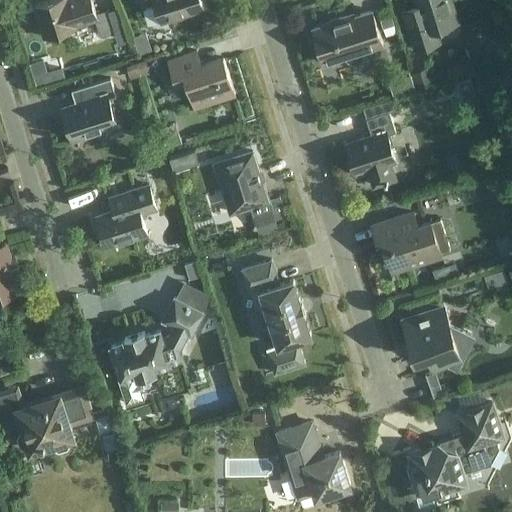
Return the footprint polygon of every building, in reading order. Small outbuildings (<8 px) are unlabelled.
[(45,36),(45,37),(77,27),(76,26),(76,27),(76,25),(97,18),(103,36),(116,32),(109,9),(96,13),(92,0),(52,0),(35,5),(35,6),(36,6),(45,36)] [(155,0),(162,22),(204,9),(201,0),(155,0)] [(404,10),(406,17),(417,50),(435,44),(433,37),(443,34),(446,30),(444,27),(458,22),(450,0),(415,0),(418,6),(404,10)] [(314,37),(314,41),(315,44),(317,47),(319,46),(324,63),(345,57),(347,61),(351,63),(356,64),(360,62),(363,59),(365,55),(365,50),(383,44),(373,10),(348,18),(347,15),(329,21),(330,23),(313,28),(315,37),(314,37)] [(197,51),(169,59),(175,80),(186,76),(195,107),(235,94),(224,58),(202,65),(197,51)] [(61,68),(47,72),(50,82),(64,78),(61,68)] [(111,78),(78,88),(82,99),(79,103),(63,108),(73,139),(118,125),(109,98),(117,95),(111,78)] [(369,169),(374,185),(393,179),(388,163),(396,161),(387,135),(396,132),(390,111),(367,118),(372,136),(347,143),(357,173),(369,169)] [(231,212),(257,204),(259,213),(255,214),(258,226),(276,220),(253,151),(216,163),(231,212)] [(114,210),(98,216),(107,246),(148,233),(143,217),(146,212),(157,208),(150,184),(109,197),(114,210)] [(414,212),(373,225),(378,240),(386,238),(389,245),(386,246),(393,268),(441,252),(451,249),(441,218),(431,221),(418,225),(414,212)] [(476,224),(461,226),(464,245),(479,243),(476,224)] [(0,297),(20,291),(5,243),(0,244),(0,297)] [(272,258),(242,268),(249,290),(261,286),(262,289),(268,309),(264,312),(262,317),(264,322),(268,325),(273,325),(279,345),(268,348),(276,373),(306,363),(298,339),(312,334),(294,279),(280,283),(272,258)] [(107,279),(90,282),(93,301),(109,299),(107,279)] [(118,367),(122,376),(119,377),(128,404),(145,399),(142,388),(147,387),(143,375),(157,370),(156,367),(184,358),(180,348),(188,332),(192,334),(204,311),(175,297),(164,320),(175,325),(170,335),(163,338),(161,330),(146,335),(145,331),(125,337),(126,341),(112,345),(115,356),(113,357),(116,368),(118,367)] [(430,354),(434,367),(435,368),(448,364),(457,368),(466,351),(457,347),(456,343),(463,331),(451,325),(445,309),(430,313),(429,310),(418,314),(419,317),(404,322),(416,358),(430,354)] [(90,414),(82,389),(21,408),(16,390),(0,394),(0,411),(5,428),(15,425),(23,429),(19,436),(21,444),(29,448),(51,441),(52,445),(59,449),(68,446),(72,438),(71,434),(64,431),(66,428),(68,425),(66,421),(90,414)] [(443,443),(410,453),(424,495),(466,482),(463,472),(491,463),(500,447),(497,438),(503,436),(492,402),(458,413),(468,443),(453,448),(443,443)] [(320,494),(321,496),(333,492),(332,490),(351,484),(340,451),(321,457),(318,449),(321,448),(312,421),(291,428),(279,432),(300,495),(315,490),(317,495),(320,494)] [(132,424),(120,428),(124,440),(136,437),(132,424)] [(180,497),(183,509),(196,506),(193,494),(180,497)]
